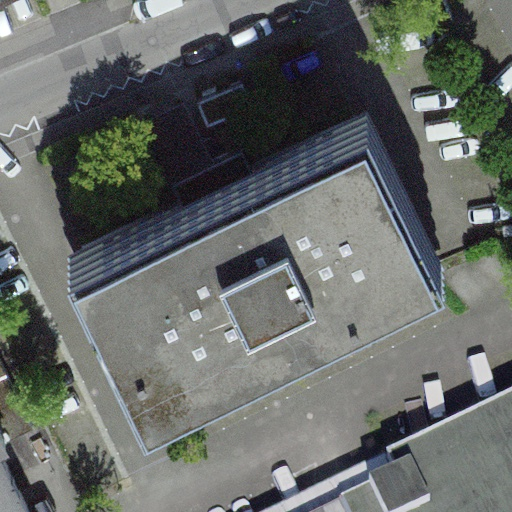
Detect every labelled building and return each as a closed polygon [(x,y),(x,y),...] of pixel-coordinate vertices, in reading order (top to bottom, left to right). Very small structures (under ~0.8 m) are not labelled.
[(189,199),(84,250),(160,404),(432,271),(357,117),(243,172),(189,199)] [(223,132),(169,158),(189,199),(243,172),(223,132)] [(0,420),(10,441),(11,442),(38,428),(0,353),(0,420)] [(511,511),(511,409),(444,442),(478,511),(511,511)] [(0,511),(33,511),(0,445),(10,441),(0,420),(0,511)] [(478,511),(444,442),(391,469),(401,489),(392,493),(391,490),(381,495),(388,511),(478,511)]
